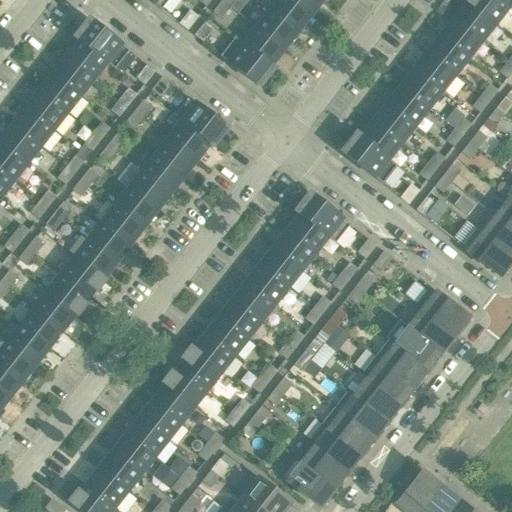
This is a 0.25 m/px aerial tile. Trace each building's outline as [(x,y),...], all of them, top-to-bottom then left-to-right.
[(169,0),(147,0),(161,11),(169,0)] [(230,8),(236,0),(222,0),(221,2),(230,8)] [(311,17),(288,0),(276,0),(268,11),(297,34),(311,17)] [(324,0),(288,0),(311,17),(324,0)] [(510,8),(499,0),(465,0),(464,1),(467,3),(496,26),(510,8)] [(221,20),(230,8),(221,2),(212,13),(221,20)] [(496,26),(467,3),(454,19),(483,42),(496,26)] [(187,31),(198,18),(189,11),(179,25),(187,31)] [(297,34),(268,11),(255,28),(284,51),(297,34)] [(483,42),(454,19),(440,37),(469,59),(483,42)] [(129,52),(89,20),(74,38),(115,70),(129,52)] [(202,43),(213,30),(204,23),(194,37),(202,43)] [(284,51),(255,28),(242,45),(271,67),(284,51)] [(469,59),(440,37),(427,54),(456,76),(469,59)] [(115,70),(74,38),(76,40),(63,57),(94,81),(107,64),(114,70),(115,70)] [(271,67),(242,45),(234,39),(220,57),(260,89),(275,70),(271,67)] [(456,76),(427,54),(413,71),(442,93),(456,76)] [(94,81),(63,57),(50,74),(80,98),(94,81)] [(507,80),(511,73),(511,65),(508,62),(499,73),(507,80)] [(144,86),(155,72),(146,66),(136,79),(144,86)] [(442,93),(413,71),(400,88),(429,110),(442,93)] [(80,98),(50,74),(37,91),(67,115),(80,98)] [(159,98),(170,84),(161,77),(151,91),(159,98)] [(489,103),(498,92),(489,85),(481,96),(489,103)] [(429,110),(400,88),(387,104),(415,127),(429,110)] [(128,107),(136,96),(128,89),(119,100),(128,107)] [(67,115),(37,91),(23,108),(53,132),(67,115)] [(480,114),(489,103),(481,96),(472,107),(480,114)] [(228,130),(188,98),(174,116),(214,148),(228,130)] [(504,116),(511,105),(511,103),(505,98),(496,109),(504,116)] [(119,118),(128,107),(119,100),(110,111),(119,118)] [(143,118),(151,108),(143,101),(134,112),(143,118)] [(415,127),(387,104),(373,121),(402,144),(415,127)] [(53,132),(23,108),(10,125),(40,149),(53,132)] [(496,126),(504,116),(496,109),(488,119),(496,126)] [(134,130),(143,118),(134,112),(125,123),(134,130)] [(214,148),(174,116),(173,117),(180,122),(167,139),(196,162),(210,145),(213,148),(214,148)] [(462,137),(471,126),(463,119),(454,130),(462,137)] [(402,144),(373,121),(360,138),(389,161),(402,144)] [(101,141),(109,130),(101,123),(92,134),(101,141)] [(40,149),(10,125),(0,138),(0,144),(27,166),(40,149)] [(454,148),(462,137),(454,130),(445,141),(454,148)] [(478,149),(486,138),(478,132),(469,143),(478,149)] [(92,152),(101,141),(92,134),(83,145),(92,152)] [(116,152),(125,142),(116,135),(108,146),(116,152)] [(397,167),(389,161),(360,138),(356,135),(342,153),(382,185),(397,167)] [(196,162),(167,139),(154,156),(183,179),(196,162)] [(469,160),(478,149),(469,143),(461,153),(469,160)] [(27,166),(0,144),(0,172),(13,183),(27,166)] [(107,164),(116,152),(108,146),(99,157),(107,164)] [(436,171),(444,159),(436,153),(427,164),(436,171)] [(183,179),(154,156),(140,173),(170,196),(183,179)] [(74,175),(83,164),(74,157),(66,168),(74,175)] [(427,182),(436,171),(427,164),(418,175),(427,182)] [(451,184),(460,172),(451,166),(442,177),(451,184)] [(65,186),(74,175),(66,168),(57,179),(65,186)] [(89,186),(98,176),(89,169),(81,180),(89,186)] [(0,199),(13,183),(0,172),(0,199)] [(170,196),(140,173),(127,190),(156,213),(170,196)] [(442,194),(451,184),(442,177),(434,188),(442,194)] [(80,198),(89,186),(81,180),(72,191),(80,198)] [(408,205),(419,192),(410,185),(400,199),(408,205)] [(156,213),(127,190),(114,207),(143,230),(156,213)] [(47,209),(56,198),(47,191),(39,202),(47,209)] [(350,226),(309,194),(295,212),(336,244),(350,226)] [(424,218),(434,205),(426,198),(415,211),(424,218)] [(511,203),(509,201),(496,217),(490,212),(489,213),(511,231),(511,203)] [(38,220),(47,209),(39,202),(30,213),(38,220)] [(62,221),(71,210),(62,203),(54,214),(62,221)] [(129,247),(143,230),(114,207),(100,224),(129,247)] [(336,244),(295,212),(295,213),(298,216),(285,232),(314,255),(328,238),(335,244),(336,244)] [(511,231),(489,213),(476,230),(511,258),(511,231)] [(53,232),(62,221),(54,214),(45,225),(53,232)] [(129,247),(100,224),(87,241),(116,264),(129,247)] [(20,243),(29,232),(20,225),(12,236),(20,243)] [(511,261),(511,258),(476,230),(462,248),(499,277),(511,261)] [(314,255),(285,232),(272,249),(301,272),(314,255)] [(11,254),(20,243),(12,236),(3,248),(11,254)] [(35,255),(44,244),(35,237),(27,248),(35,255)] [(365,260),(376,247),(367,240),(357,253),(365,260)] [(116,264),(87,241),(74,258),(103,281),(103,280),(116,264)] [(26,266),(35,255),(27,248),(18,260),(26,266)] [(301,272),(272,249),(259,266),(288,289),(301,272)] [(381,272),(391,259),(383,252),(372,266),(381,272)] [(103,281),(74,258),(60,275),(89,298),(94,291),(97,293),(105,282),(103,280),(103,281)] [(349,281),(357,270),(349,263),(340,274),(349,281)] [(288,289),(259,266),(245,283),(274,306),(288,289)] [(9,289),(17,278),(9,271),(0,282),(9,289)] [(340,292),(349,281),(340,274),(331,286),(340,292)] [(89,298),(60,275),(47,292),(76,315),(75,316),(77,317),(86,306),(84,305),(89,298)] [(364,294),(372,283),(364,276),(355,287),(364,294)] [(0,299),(9,289),(0,282),(0,299)] [(274,306),(245,283),(232,300),(261,323),(274,306)] [(355,304),(364,294),(355,287),(347,298),(355,304)] [(429,289),(415,306),(453,336),(459,328),(457,327),(463,319),(464,318),(466,320),(467,318),(463,315),(429,289)] [(76,315),(47,292),(33,309),(63,332),(75,316),(76,315)] [(322,315),(330,304),(322,297),(313,308),(322,315)] [(261,323),(232,300),(219,317),(248,340),(261,323)] [(421,312),(409,328),(440,353),(446,345),(444,344),(450,336),(450,335),(452,337),(453,336),(415,306),(415,307),(421,312)] [(313,326),(322,315),(313,308),(304,320),(313,326)] [(63,332),(33,309),(20,326),(49,349),(63,332)] [(337,327),(346,317),(337,310),(329,321),(337,327)] [(248,340),(219,317),(205,334),(234,357),(248,340)] [(329,338),(337,327),(329,321),(320,332),(329,338)] [(49,349),(20,326),(7,343),(36,366),(49,349)] [(389,340),(426,370),(432,362),(430,361),(437,352),(439,354),(439,353),(440,353),(409,328),(396,345),(389,340)] [(295,349),(304,338),(295,331),(287,342),(295,349)] [(205,334),(192,350),(192,351),(221,374),(234,357),(205,334)] [(389,340),(375,357),(413,387),(419,379),(417,378),(424,370),(425,371),(426,370),(389,340)] [(286,360),(295,349),(287,342),(278,354),(286,360)] [(36,366),(7,343),(0,351),(0,365),(22,383),(36,366)] [(310,362),(319,351),(310,344),(302,355),(310,362)] [(221,374),(192,351),(192,350),(190,349),(182,359),(184,361),(178,368),(207,391),(221,374)] [(302,372),(310,362),(302,355),(293,366),(302,372)] [(375,357),(362,374),(400,404),(405,397),(403,395),(410,387),(412,388),(413,387),(375,357)] [(22,383),(0,365),(0,392),(9,400),(22,383)] [(268,383),(277,372),(268,365),(260,376),(268,383)] [(207,391),(178,368),(173,375),(171,373),(162,384),(164,386),(165,385),(194,408),(207,391)] [(349,391),(348,392),(386,421),(392,414),(390,412),(397,404),(399,405),(399,404),(400,404),(362,374),(361,375),(368,380),(355,396),(349,391)] [(259,394),(268,383),(260,376),(251,388),(259,394)] [(283,396),(292,385),(283,378),(275,389),(283,396)] [(165,385),(164,386),(152,402),(181,425),(194,408),(165,385)] [(275,407),(283,396),(275,389),(266,400),(275,407)] [(0,411),(9,400),(0,392),(0,411)] [(335,409),(372,438),(378,431),(376,430),(383,421),(385,423),(386,421),(348,392),(335,409)] [(241,417),(250,406),(241,400),(233,410),(241,417)] [(181,425),(152,402),(138,419),(167,442),(181,425)] [(335,409),(321,426),(359,455),(365,448),(363,447),(370,438),(371,440),(372,438),(335,409)] [(232,429),(241,417),(233,410),(224,422),(232,429)] [(257,430),(265,419),(257,412),(248,423),(257,430)] [(167,442),(138,419),(125,436),(154,459),(167,442)] [(248,441),(257,430),(248,423),(239,434),(248,441)] [(321,426),(308,443),(346,472),(351,465),(350,464),(356,455),(358,457),(359,455),(321,426)] [(214,451),(223,440),(215,433),(206,444),(214,451)] [(154,459),(125,436),(112,453),(141,476),(154,459)] [(299,454),(295,460),(332,489),(338,482),(336,480),(343,472),(345,474),(346,472),(308,443),(299,454)] [(205,463),(214,451),(206,444),(197,456),(205,463)] [(141,476),(112,453),(98,470),(127,493),(141,476)] [(219,478),(227,467),(219,460),(210,471),(219,478)] [(294,460),(281,478),(287,483),(318,507),(332,489),(295,460),(294,460)] [(188,485),(196,474),(188,468),(179,478),(188,485)] [(127,493),(98,470),(85,487),(97,496),(114,510),(127,493)] [(210,489),(219,478),(210,471),(202,482),(210,489)] [(282,511),(289,504),(251,474),(237,492),(262,511),(282,511)] [(421,511),(440,489),(422,475),(413,486),(408,482),(393,502),(405,511),(421,511)] [(179,497),(188,485),(179,478),(170,490),(179,497)] [(112,511),(114,510),(97,496),(85,487),(79,494),(77,492),(69,503),(80,511),(112,511)] [(448,511),(457,502),(449,496),(448,498),(439,491),(441,490),(440,489),(421,511),(448,511)] [(262,511),(237,492),(237,493),(243,498),(231,511),(262,511)] [(192,511),(200,501),(192,494),(183,505),(192,511)] [(47,511),(64,511),(65,511),(51,500),(44,509),(47,511)] [(166,511),(170,508),(161,502),(152,511),(166,511)] [(469,511),(466,510),(465,511),(463,510),(456,505),(458,503),(457,502),(448,511),(469,511)]
